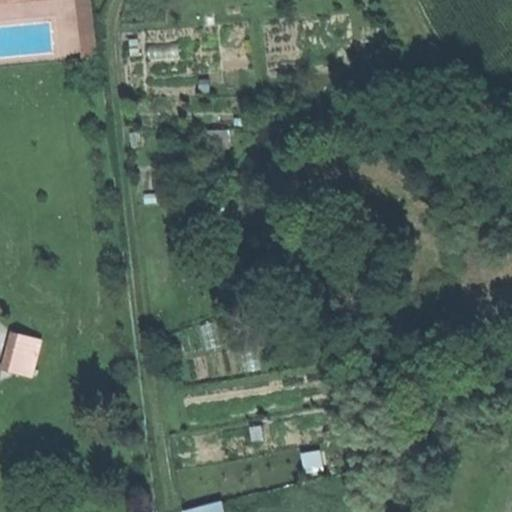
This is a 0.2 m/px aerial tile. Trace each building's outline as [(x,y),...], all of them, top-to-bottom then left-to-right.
[(76,0),(81,43),(97,41),(92,0),(76,0)] [(99,56),(97,41),(81,43),(83,58),(99,56)] [(10,332),(6,373),(40,376),(44,335),(10,332)] [(322,466),(321,450),(304,452),(305,467),(322,466)] [(182,510),(182,511),(225,511),(222,500),(182,510)]
